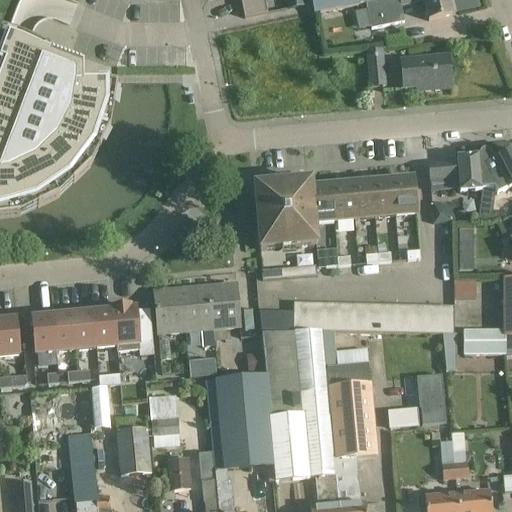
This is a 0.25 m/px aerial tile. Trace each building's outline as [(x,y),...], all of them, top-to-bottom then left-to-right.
[(267,15),(263,0),(215,0),(216,2),(224,0),(239,0),(244,20),(267,15)] [(300,0),(284,0),(287,11),(302,8),(300,0)] [(310,0),(314,16),(366,5),(381,1),(389,0),(310,0)] [(371,31),(404,24),(400,8),(423,3),(427,23),(452,17),(447,0),(389,0),(381,1),(366,5),(371,31)] [(0,31),(0,219),(20,217),(37,208),(37,209),(59,198),(72,184),(73,185),(90,168),(90,167),(98,150),(99,151),(110,129),(109,129),(112,110),(113,110),(117,86),(80,86),(80,70),(47,57),(49,51),(0,31)] [(366,54),(368,90),(383,89),(380,53),(366,54)] [(425,93),(450,91),(448,59),(401,63),(403,91),(424,89),(425,93)] [(511,152),(493,162),(482,168),(493,190),(497,196),(511,188),(511,152)] [(457,160),(458,180),(460,194),(481,193),(481,191),(493,190),(482,168),(493,162),(490,157),(489,157),(489,156),(487,154),(485,153),(482,153),(480,154),(479,157),(479,158),(457,160)] [(456,180),(454,164),(428,167),(429,183),(450,181),(456,180)] [(450,181),(429,183),(430,194),(451,192),(450,181)] [(392,184),(395,219),(416,217),(413,182),(392,184)] [(311,191),(311,184),(254,189),(260,252),(316,247),(314,226),(311,191)] [(372,185),(375,221),(395,219),(392,184),(372,185)] [(375,221),(372,185),(351,187),(354,222),(375,221)] [(331,189),(334,224),(354,222),(351,187),(331,189)] [(311,191),(314,226),(334,224),(331,189),(311,191)] [(438,205),(431,204),(433,226),(455,225),(453,217),(450,212),(444,207),(438,205)] [(460,251),(472,252),(472,232),(461,232),(460,251)] [(385,256),(384,246),(377,247),(378,257),(385,256)] [(406,255),(407,263),(420,262),(419,254),(406,255)] [(378,257),(379,266),(391,265),(390,256),(378,257)] [(378,257),(365,258),(366,267),(379,266),(378,257)] [(458,257),(458,276),(473,277),(473,257),(458,257)] [(337,261),(338,269),(350,268),(349,260),(337,261)] [(325,262),(325,270),(338,269),(337,261),(325,262)] [(315,269),(297,271),(298,280),(316,278),(315,269)] [(298,280),(297,271),(279,272),(280,281),(298,280)] [(261,274),(262,283),(280,281),(279,272),(261,274)] [(463,334),(463,358),(503,358),(504,340),(511,339),(511,280),(503,281),(504,334),(463,334)] [(454,301),(475,301),(475,284),(454,284),(454,301)] [(212,332),(240,330),(236,287),(208,289),(212,332)] [(185,335),(212,332),(208,289),(181,292),(185,335)] [(157,337),(185,335),(181,292),(154,294),(157,337)] [(293,315),(293,334),(308,334),(309,306),(293,305),(293,315)] [(309,306),(308,334),(320,335),(323,335),(323,306),(309,306)] [(323,306),(323,335),(334,335),(337,335),(338,306),(323,306)] [(338,306),(337,335),(352,335),(352,307),(338,306)] [(352,307),(352,335),(366,335),(367,307),(352,307)] [(367,307),(366,335),(381,336),(381,308),(367,307)] [(381,308),(381,336),(395,336),(396,308),(381,308)] [(396,308),(395,336),(410,336),(410,308),(396,308)] [(410,308),(410,336),(424,336),(425,309),(410,308)] [(116,349),(115,349),(116,355),(140,353),(136,312),(130,313),(129,309),(112,311),(113,314),(116,349)] [(425,309),(424,336),(439,337),(440,309),(425,309)] [(440,309),(439,337),(442,337),(453,337),(453,309),(452,309),(440,309)] [(92,316),(95,351),(115,349),(116,349),(113,314),(92,316)] [(260,314),(259,314),(261,333),(271,334),(271,314),(260,314)] [(281,334),(282,315),(271,314),(271,334),(281,334)] [(282,315),(281,334),(293,334),(293,315),(282,315)] [(72,318),(75,353),(95,351),(92,316),(72,318)] [(51,320),(54,355),(75,353),(72,318),(51,320)] [(35,357),(54,355),(51,320),(31,322),(35,357)] [(0,324),(0,360),(19,358),(16,323),(0,324)] [(309,511),(340,511),(337,478),(335,479),(320,336),(264,338),(267,377),(273,469),(274,485),(315,481),(317,509),(310,510),(309,511)] [(169,342),(159,343),(161,363),(171,362),(169,342)] [(246,357),(248,376),(262,375),(261,356),(246,357)] [(197,362),(198,379),(215,378),(213,361),(197,362)] [(365,511),(365,507),(361,507),(357,460),(376,458),(368,367),(328,372),(338,462),(335,462),(337,478),(340,511),(365,511)] [(89,373),(78,374),(79,384),(90,383),(89,373)] [(67,385),(79,384),(78,374),(67,375),(67,385)] [(58,376),(46,377),(47,387),(59,386),(58,376)] [(120,388),(119,377),(108,378),(109,389),(120,388)] [(208,383),(217,483),(219,511),(233,511),(231,489),(228,489),(226,474),(273,469),(267,377),(208,383)] [(11,380),(0,380),(0,384),(1,391),(12,390),(11,380)] [(443,385),(417,387),(418,401),(420,429),(446,427),(443,385)] [(109,389),(88,390),(90,431),(110,431),(109,389)] [(28,398),(12,399),(12,406),(20,414),(29,413),(28,398)] [(149,401),(151,432),(152,439),(153,452),(179,450),(175,399),(149,401)] [(417,411),(387,413),(389,432),(419,429),(417,411)] [(151,432),(146,432),(145,421),(117,423),(121,480),(150,478),(146,440),(152,439),(151,432)] [(451,436),(452,445),(455,482),(468,481),(467,465),(465,466),(463,435),(451,436)] [(440,446),(443,484),(455,482),(452,445),(440,446)] [(211,455),(198,456),(200,484),(214,483),(211,455)] [(167,464),(169,494),(191,492),(188,462),(167,464)] [(77,484),(73,484),(75,511),(100,511),(99,499),(97,499),(95,482),(94,482),(92,468),(76,470),(77,484)] [(511,478),(502,480),(504,495),(511,494),(511,478)] [(219,511),(217,483),(202,485),(204,511),(219,511)] [(16,511),(33,511),(31,485),(15,486),(16,511)] [(457,498),(458,511),(491,511),(489,495),(457,498)] [(458,511),(457,498),(424,501),(425,511),(458,511)] [(99,499),(100,511),(109,511),(108,499),(99,499)]
